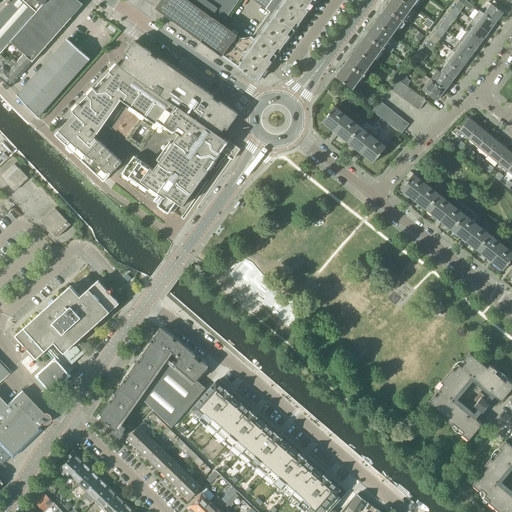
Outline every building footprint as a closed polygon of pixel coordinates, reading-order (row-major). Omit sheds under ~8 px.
[(13,0),(0,13),(0,54),(11,42),(48,0),(13,0)] [(77,0),(48,0),(11,42),(24,54),(33,62),(84,4),(77,0)] [(187,0),(160,0),(155,8),(218,52),(223,56),(234,40),(237,36),(187,0)] [(240,0),(195,0),(225,22),(240,0)] [(216,55),(259,87),(271,70),(267,68),(313,4),(310,2),(311,0),(272,0),(266,9),(270,12),(252,37),(234,40),(223,56),(218,52),(216,55)] [(412,6),(408,3),(403,0),(391,0),(389,4),(388,4),(385,8),(383,11),(376,22),(392,34),(402,21),(404,22),(405,20),(403,19),(412,6)] [(484,15),(495,23),(503,13),(492,5),(484,15)] [(457,17),(450,12),(447,17),(453,22),(457,17)] [(488,33),(495,23),(484,15),(477,24),(488,33)] [(450,25),(453,22),(447,17),(444,21),(450,25)] [(429,29),(434,23),(427,19),(423,24),(429,29)] [(383,46),(392,34),(376,22),(369,32),(368,31),(363,38),(364,39),(356,49),(373,61),(382,48),(384,50),(386,48),(383,46)] [(481,42),(488,33),(477,24),(470,34),(481,42)] [(470,34),(467,31),(459,41),(463,44),(474,52),(481,42),(470,34)] [(432,36),(439,41),(442,37),(436,32),(432,36)] [(436,45),(439,41),(432,36),(430,40),(436,45)] [(17,95),(38,117),(38,118),(90,59),(67,39),(17,95)] [(122,63),(120,66),(146,84),(151,76),(166,87),(161,94),(192,116),(219,135),(224,128),(227,130),(239,114),(220,100),(219,102),(213,98),(214,96),(204,89),(192,80),(169,65),(158,57),(157,59),(151,55),(153,53),(137,42),(134,40),(123,56),(125,58),(122,63)] [(474,52),(463,44),(459,41),(452,51),(455,53),(455,54),(466,62),(474,52)] [(363,74),(373,61),(356,49),(349,59),(348,59),(343,66),(344,66),(336,77),(353,88),(362,76),(364,77),(365,76),(365,75),(363,74)] [(445,61),(448,63),(459,71),(466,62),(455,54),(455,53),(452,51),(445,61)] [(418,56),(424,61),(428,56),(421,52),(418,56)] [(0,54),(0,76),(2,78),(2,79),(10,88),(10,87),(33,62),(24,54),(17,62),(13,59),(10,63),(0,54)] [(422,64),(424,61),(418,56),(415,60),(422,64)] [(452,81),(459,71),(448,63),(441,73),(452,81)] [(74,115),(55,135),(66,146),(81,160),(88,167),(96,174),(103,182),(110,175),(114,178),(116,176),(131,188),(130,189),(147,203),(147,204),(173,225),(230,155),(220,147),(221,144),(224,141),(225,141),(225,140),(219,135),(192,116),(161,94),(166,87),(151,76),(146,84),(120,66),(117,64),(71,112),(74,115)] [(396,79),(401,83),(406,86),(407,87),(411,81),(406,78),(409,75),(403,70),(396,79)] [(445,91),(452,81),(441,73),(434,82),(445,91)] [(394,93),(401,83),(396,79),(389,89),(394,93)] [(434,82),(430,80),(423,90),(437,101),(445,91),(434,82)] [(399,96),(406,86),(401,83),(394,93),(399,96)] [(411,90),(407,87),(406,86),(399,96),(404,99),(411,90)] [(408,103),(412,98),(416,93),(411,90),(404,99),(408,103)] [(422,106),(425,101),(426,101),(416,93),(412,98),(422,106)] [(364,103),(370,107),(374,101),(368,97),(364,103)] [(419,110),(422,106),(412,98),(408,103),(419,110)] [(378,115),(385,105),(380,101),(372,110),(378,115)] [(382,118),(390,109),(385,105),(378,115),(382,118)] [(360,127),(347,116),(335,106),(322,122),(348,142),(360,127)] [(387,122),(395,113),(390,109),(382,118),(387,122)] [(392,126),(395,121),(399,116),(395,113),(387,122),(392,126)] [(409,124),(405,120),(399,116),(395,121),(405,129),(409,124)] [(479,126),(472,120),(470,118),(459,131),(469,139),(479,126)] [(402,134),(405,129),(395,121),(392,126),(402,134)] [(479,147),(489,134),(479,126),(469,139),(479,147)] [(386,147),(373,137),(360,127),(348,142),(374,163),(386,147)] [(488,155),(499,142),(489,134),(479,147),(488,155)] [(498,162),(508,150),(499,142),(488,155),(498,162)] [(507,170),(511,164),(511,153),(508,150),(498,162),(507,170)] [(28,178),(14,164),(1,176),(15,191),(28,178)] [(438,193),(427,185),(413,174),(401,189),(426,209),(438,193)] [(464,214),(453,205),(438,193),(426,209),(451,229),(464,214)] [(70,224),(66,221),(67,220),(66,220),(55,209),(55,208),(41,221),(42,221),(53,232),(52,233),(53,234),(53,233),(57,237),(56,237),(57,238),(71,224),(70,224)] [(490,234),(479,226),(464,214),(451,229),(477,250),(490,234)] [(511,259),(511,251),(505,246),(490,234),(477,250),(503,270),(511,259)] [(42,312),(16,336),(23,344),(31,352),(36,358),(37,357),(45,350),(54,360),(45,368),(39,373),(36,376),(52,393),(70,376),(69,374),(70,374),(66,369),(65,370),(65,369),(63,369),(62,368),(59,368),(59,362),(59,359),(49,347),(52,344),(54,342),(64,353),(69,349),(69,348),(74,344),(77,341),(118,304),(117,302),(114,299),(107,291),(98,281),(80,297),(71,286),(54,302),(42,312)] [(193,384),(197,380),(208,366),(178,340),(174,338),(161,328),(114,394),(113,393),(108,400),(109,401),(100,414),(99,413),(96,417),(99,420),(100,419),(114,430),(112,433),(121,439),(126,434),(119,429),(122,424),(120,423),(139,396),(141,398),(166,361),(193,384)] [(455,370),(453,368),(441,382),(443,384),(439,390),(441,392),(437,396),(435,394),(429,402),(447,416),(444,419),(451,425),(453,423),(463,432),(462,434),(469,440),(482,424),(457,403),(457,404),(454,401),(453,400),(473,377),(473,378),(477,380),(476,381),(501,402),(511,388),(511,383),(507,379),(505,382),(495,373),(497,371),(490,365),(487,368),(470,353),(464,360),(466,362),(462,367),(460,365),(455,370)] [(0,381),(10,372),(0,361),(0,381)] [(206,388),(197,380),(193,384),(166,361),(141,398),(172,428),(206,388)] [(216,381),(187,416),(296,511),(335,511),(332,508),(341,498),(336,494),(340,489),(338,487),(338,486),(336,484),(334,484),(331,481),(332,481),(330,479),(329,480),(325,476),(326,475),(324,474),(323,474),(320,472),(320,470),(318,468),(316,468),(313,466),(313,464),(311,462),(310,463),(307,460),(307,459),(305,457),(304,458),(300,455),(301,454),(299,452),(298,453),(295,450),(295,449),(293,447),(292,447),(289,444),(288,443),(286,441),(285,441),(282,439),(282,438),(280,436),(280,437),(276,433),(274,431),(271,429),(271,427),(269,425),(267,425),(264,423),(264,421),(262,420),(260,420),(246,407),(246,406),(244,404),(242,404),(239,402),(239,400),(237,398),(236,398),(233,396),(233,395),(231,393),(231,394),(227,390),(225,388),(225,389),(222,386),(221,384),(219,383),(218,383),(216,381)] [(49,419),(22,391),(7,405),(0,397),(0,445),(10,456),(11,457),(11,458),(41,429),(39,428),(49,419)] [(490,404),(481,397),(475,405),(483,412),(490,404)] [(127,425),(126,427),(122,424),(119,429),(126,434),(132,429),(127,425)] [(134,445),(146,433),(139,426),(127,438),(125,440),(128,443),(130,441),(134,445)] [(139,454),(153,440),(146,433),(134,445),(138,449),(136,451),(139,454)] [(153,440),(139,454),(142,457),(144,455),(148,459),(160,447),(153,440)] [(511,511),(511,495),(497,483),(497,482),(500,478),(500,479),(511,465),(511,446),(505,441),(499,448),(501,450),(493,460),(491,458),(485,465),(487,468),(473,485),(480,491),(482,489),(487,493),(485,495),(490,500),(488,502),(499,511),(503,511),(504,511),(511,511)] [(0,464),(0,465),(10,456),(0,445),(0,464)] [(153,467),(167,453),(160,447),(148,459),(152,462),(150,464),(153,467)] [(70,458),(59,470),(64,475),(66,473),(69,477),(84,462),(73,451),(68,456),(70,458)] [(162,472),(173,460),(167,453),(153,467),(156,470),(158,468),(162,472)] [(167,481),(180,467),(173,460),(162,472),(166,476),(164,478),(167,481)] [(84,462),(69,477),(73,480),(74,479),(79,483),(92,470),(92,469),(89,466),(87,466),(84,462)] [(176,485),(187,474),(180,467),(167,481),(170,484),(172,482),(176,485)] [(92,470),(79,483),(84,488),(82,489),(86,493),(100,478),(96,474),(96,473),(93,470),(92,470)] [(215,470),(206,479),(211,483),(219,474),(215,470)] [(181,494),(194,480),(187,474),(176,485),(179,489),(178,491),(181,494)] [(86,493),(84,495),(88,499),(92,503),(94,501),(108,486),(108,485),(105,482),(104,482),(100,478),(86,493)] [(194,480),(181,494),(184,497),(186,495),(190,499),(201,487),(194,480)] [(45,486),(52,494),(56,491),(49,483),(45,486)] [(108,486),(94,501),(99,505),(102,509),(117,494),(113,491),(113,489),(110,486),(108,486)] [(45,492),(40,497),(49,507),(54,503),(45,492)] [(199,511),(210,501),(202,493),(196,499),(188,507),(188,508),(191,511),(199,511)] [(101,510),(100,511),(99,511),(115,511),(126,502),(122,498),(121,498),(119,497),(117,494),(102,509),(101,510)] [(357,494),(349,507),(355,511),(381,511),(377,509),(377,510),(357,494)] [(226,496),(219,503),(222,506),(223,505),(228,500),(228,499),(229,499),(226,496)] [(40,497),(35,502),(37,505),(43,511),(44,511),(49,507),(40,497)] [(228,500),(223,505),(226,509),(232,503),(228,499),(228,500)] [(215,511),(218,509),(210,501),(199,511),(215,511)] [(126,502),(115,511),(131,511),(133,511),(129,507),(129,505),(126,502)] [(63,511),(59,508),(54,503),(49,507),(52,511),(53,511),(63,511)]
